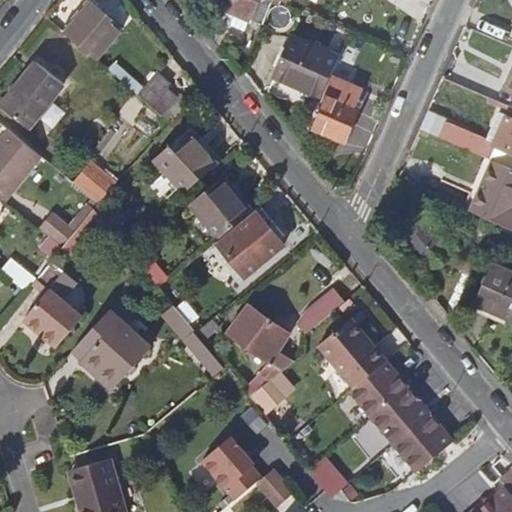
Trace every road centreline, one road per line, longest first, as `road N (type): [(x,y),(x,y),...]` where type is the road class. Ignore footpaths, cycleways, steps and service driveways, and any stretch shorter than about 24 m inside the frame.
road 1 (residential): [(350,238),(454,0)]
road 2 (residential): [(350,238),(509,430)]
road 3 (residential): [(212,73),(350,238)]
road 4 (residential): [(509,430),(434,491),(379,511)]
